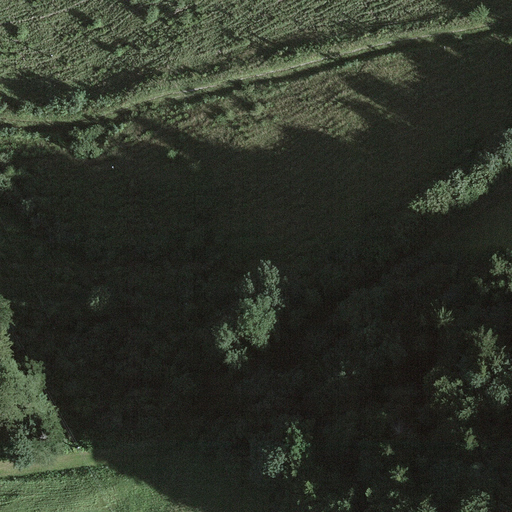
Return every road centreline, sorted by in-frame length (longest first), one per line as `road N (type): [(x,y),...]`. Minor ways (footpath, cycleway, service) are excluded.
road 1 (track): [(511,181),(352,278),(252,370),(131,454),(0,471)]
road 2 (track): [(0,123),(93,122),(410,39),(511,24)]
road 3 (track): [(271,511),(298,470),(381,398)]
